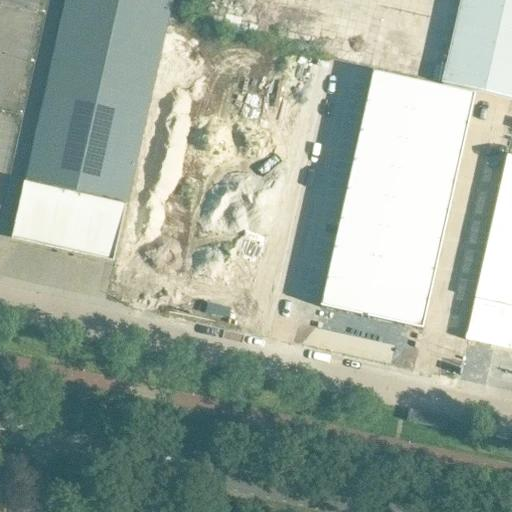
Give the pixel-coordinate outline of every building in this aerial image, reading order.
[(0,0),(0,4),(36,13),(39,0),(0,0)] [(67,0),(26,184),(32,186),(21,233),(116,255),(172,0),(67,0)] [(511,0),(460,0),(441,85),(511,101),(511,0)] [(308,4),(302,23),(319,29),(326,9),(315,5),(315,6),(308,4)] [(216,35),(167,274),(265,294),(313,57),(216,35)] [(388,73),(339,312),(423,331),(474,94),(388,73)] [(471,322),(467,341),(511,351),(511,157),(508,157),(492,229),(471,322)]
